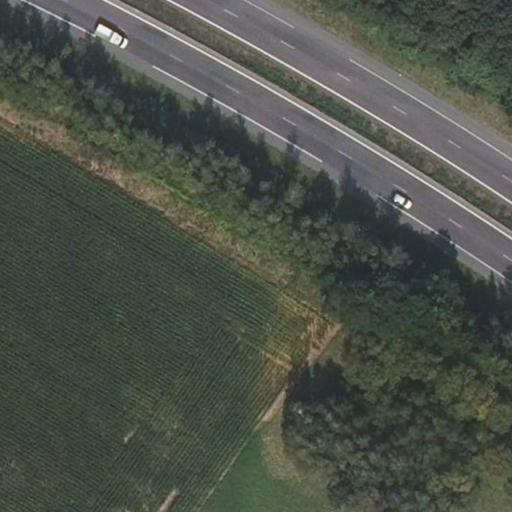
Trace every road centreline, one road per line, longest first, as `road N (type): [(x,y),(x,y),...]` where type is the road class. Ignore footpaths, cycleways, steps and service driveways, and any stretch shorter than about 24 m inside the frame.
road 1 (trunk): [(73,0),(240,86),(511,266)]
road 2 (trunk): [(511,181),(443,131),(203,0)]
